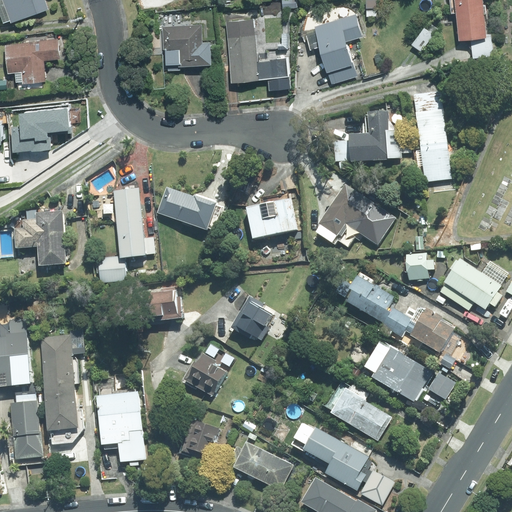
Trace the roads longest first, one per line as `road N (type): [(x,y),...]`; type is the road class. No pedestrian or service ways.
road 1 (residential): [(279,137),(142,123),(115,90),(100,0)]
road 2 (unknown): [(196,511),(156,393),(160,356),(193,315),(215,309)]
road 3 (secondary): [(438,511),(511,391)]
